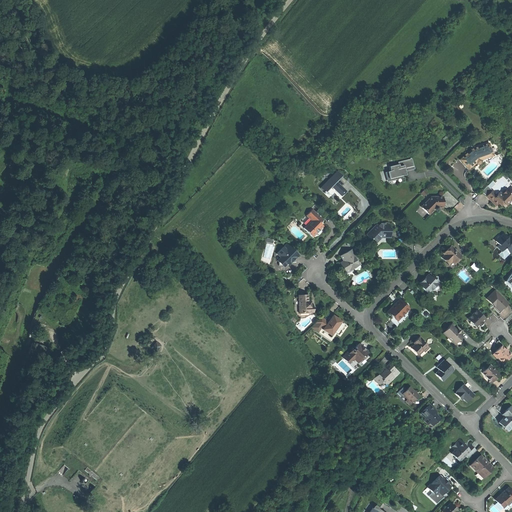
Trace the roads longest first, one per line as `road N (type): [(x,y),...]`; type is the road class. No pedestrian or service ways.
road 1 (unclassified): [(120,287),(254,44),(291,0)]
road 2 (unclassified): [(120,287),(100,354),(39,432),(21,511)]
road 3 (residential): [(367,319),(455,225),(481,218),(511,223)]
road 4 (residential): [(468,425),(367,319)]
